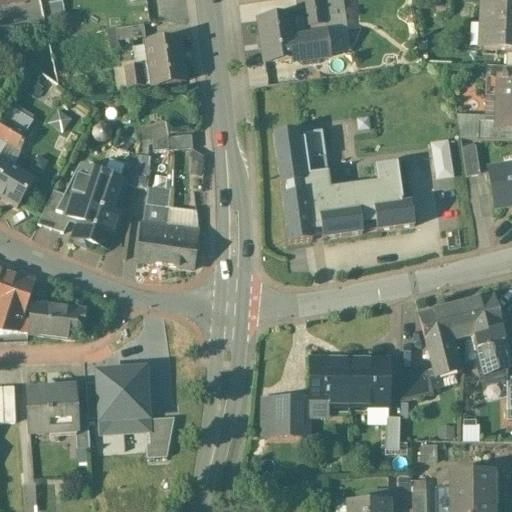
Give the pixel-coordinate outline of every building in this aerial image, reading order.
[(333,0),(307,0),(302,1),(306,29),(326,26),(325,18),(336,16),(333,0)] [(511,3),(500,3),(481,2),(480,26),(484,26),(483,50),(511,51),(511,3)] [(292,16),(257,21),(263,64),(296,59),(296,64),(328,59),(324,36),(295,40),(292,16)] [(129,36),(109,39),(111,51),(131,48),(129,36)] [(179,41),(145,46),(152,87),(186,82),(179,41)] [(141,66),(124,69),(127,90),(144,88),(141,66)] [(511,68),(504,69),(485,68),(484,99),(498,100),(499,80),(511,80),(511,68)] [(511,80),(499,80),(498,100),(497,124),(497,130),(511,130),(511,80)] [(498,100),(484,99),(483,118),(483,123),(497,124),(498,100)] [(32,123),(10,110),(0,126),(0,141),(15,151),(32,123)] [(483,118),(456,118),(460,142),(511,143),(511,130),(497,130),(497,124),(483,123),(483,118)] [(368,120),(356,121),(357,133),(369,132),(368,120)] [(296,133),(273,136),(280,188),(285,187),(287,197),(282,198),(289,246),(312,243),(310,234),(320,233),(322,241),(362,235),(360,220),(374,218),(376,234),(414,228),(411,205),(400,207),(400,203),(402,203),(397,166),(375,169),(377,185),(329,192),(321,134),(302,136),(302,141),(298,142),(296,133)] [(191,137),(167,139),(168,153),(192,151),(191,137)] [(446,144),(431,147),(436,182),(452,180),(446,144)] [(465,147),(470,175),(481,173),(476,145),(465,147)] [(137,158),(112,150),(102,178),(119,184),(119,185),(133,189),(137,158)] [(150,159),(137,157),(137,158),(133,189),(134,189),(134,190),(146,191),(150,159)] [(34,181),(0,160),(0,200),(16,211),(34,181)] [(102,178),(78,170),(64,198),(53,194),(37,228),(62,236),(68,224),(78,228),(74,239),(75,240),(74,246),(85,250),(88,244),(106,250),(117,216),(109,213),(119,185),(119,184),(102,178)] [(511,170),(487,174),(493,211),(494,211),(494,209),(511,206),(511,170)] [(198,230),(141,223),(136,264),(192,272),(198,230)] [(35,283),(2,271),(0,277),(0,335),(17,334),(35,283)] [(492,299),(455,308),(463,341),(472,339),(482,376),(508,369),(504,350),(504,348),(505,346),(492,299)] [(85,310),(31,303),(27,337),(74,343),(76,331),(82,332),(85,310)] [(455,308),(418,317),(434,379),(459,372),(452,344),(463,341),(455,308)] [(349,362),(309,362),(309,407),(348,407),(349,362)] [(388,363),(349,362),(348,407),(388,407),(388,363)] [(103,374),(96,375),(97,386),(99,409),(99,421),(99,424),(148,421),(146,403),(146,389),(144,372),(117,374),(103,374)] [(427,373),(400,380),(399,405),(433,397),(427,373)] [(15,386),(0,386),(0,423),(17,423),(15,386)] [(85,386),(86,410),(99,409),(97,386),(85,386)] [(73,391),(26,394),(29,436),(75,433),(76,433),(75,417),(73,391)] [(304,401),(262,402),(261,439),(304,439),(304,401)] [(87,422),(99,421),(99,409),(86,410),(87,416),(87,422)] [(87,416),(75,417),(76,433),(75,433),(76,452),(89,451),(87,422),(87,416)] [(399,420),(385,419),(384,452),(398,453),(399,420)] [(148,421),(99,424),(100,437),(149,434),(148,422),(148,421)] [(173,421),(148,422),(149,434),(149,446),(169,445),(173,421)] [(169,445),(149,446),(146,446),(147,460),(166,460),(169,445)] [(485,474),(450,474),(451,511),(492,511),(492,505),(486,505),(485,474)] [(426,511),(426,494),(411,495),(411,511),(426,511)] [(388,511),(388,503),(348,505),(347,511),(388,511)]
